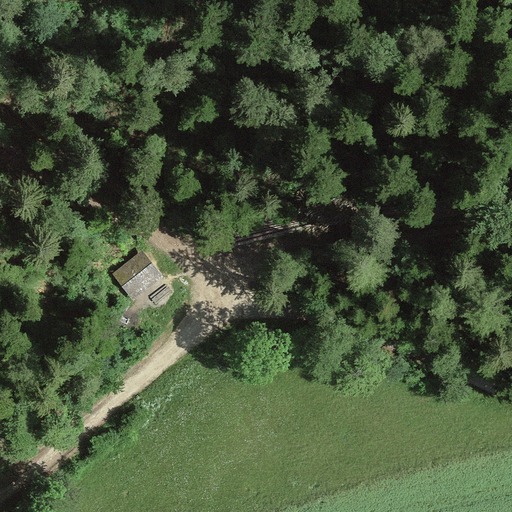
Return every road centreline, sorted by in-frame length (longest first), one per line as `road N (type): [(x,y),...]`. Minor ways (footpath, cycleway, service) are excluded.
road 1 (track): [(511,410),(233,295),(0,101)]
road 2 (track): [(511,216),(277,253),(116,403),(0,485)]
road 3 (track): [(166,234),(0,158)]
